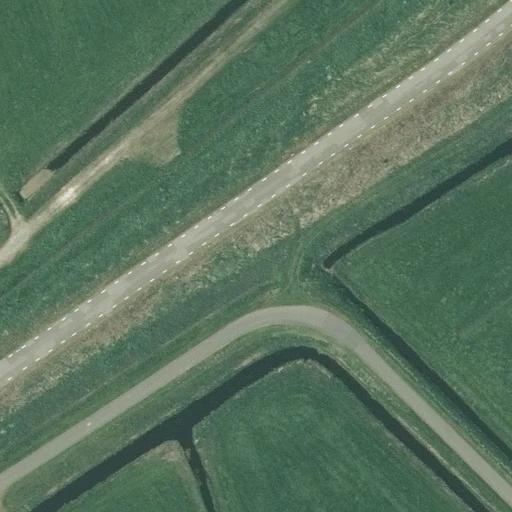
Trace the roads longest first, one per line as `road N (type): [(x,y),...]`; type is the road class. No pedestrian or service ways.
road 1 (unclassified): [(511,498),(350,339),(314,319),(274,318),(227,337),(0,483)]
road 2 (tertiary): [(0,374),(511,13)]
